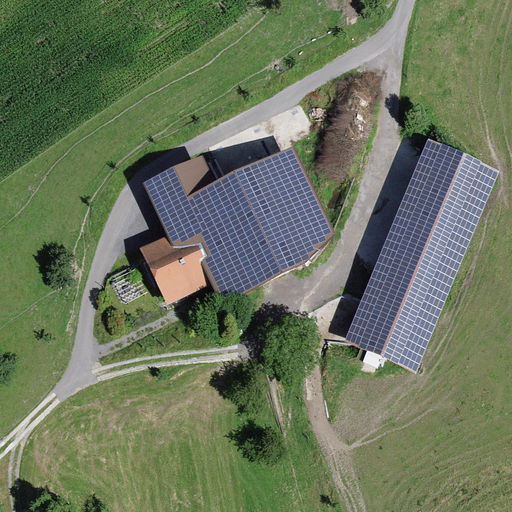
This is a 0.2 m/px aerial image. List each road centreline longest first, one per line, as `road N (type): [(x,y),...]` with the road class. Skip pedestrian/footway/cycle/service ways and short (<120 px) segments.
road 1 (track): [(0,454),(80,387),(143,364),(252,350),(304,322),(351,271),(407,0)]
road 2 (track): [(80,387),(102,265),(123,211),(156,170),(401,31)]
